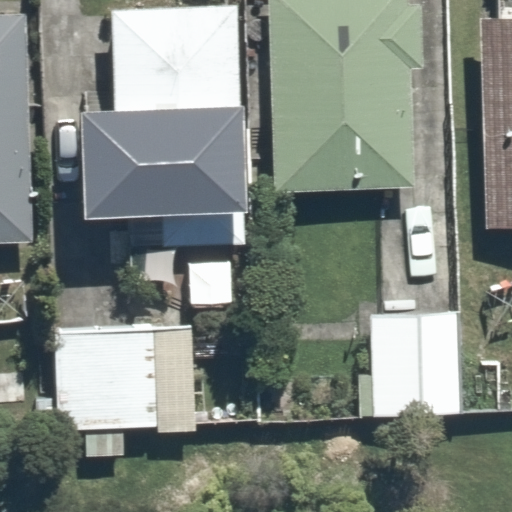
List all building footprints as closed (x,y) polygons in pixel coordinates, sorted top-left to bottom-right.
[(207,0),(95,0),(97,49),(52,51),(56,187),(142,185),(143,235),(214,233),(207,0)] [(390,0),(262,0),(271,172),(398,166),(390,0)] [(511,0),(469,0),(478,221),(511,220),(511,0)] [(19,11),(0,12),(0,227),(29,226),(19,11)] [(141,296),(43,304),(52,419),(150,411),(141,296)]
